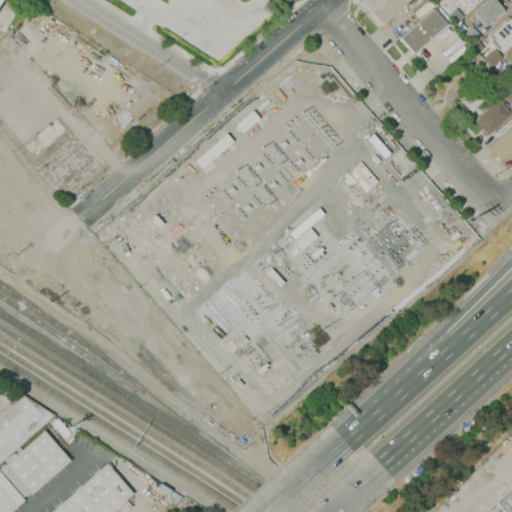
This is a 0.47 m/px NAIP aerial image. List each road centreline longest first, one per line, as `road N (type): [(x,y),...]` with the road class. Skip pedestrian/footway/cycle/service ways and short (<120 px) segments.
road 1 (residential): [(495,208),(317,8)]
road 2 (motorway): [(367,473),(511,340)]
road 3 (residential): [(221,93),(77,217)]
road 4 (residential): [(76,0),(221,93)]
road 5 (motorway): [(511,261),(442,331),(417,378)]
road 6 (residential): [(326,0),(221,93)]
road 7 (motorway): [(511,292),(417,378)]
